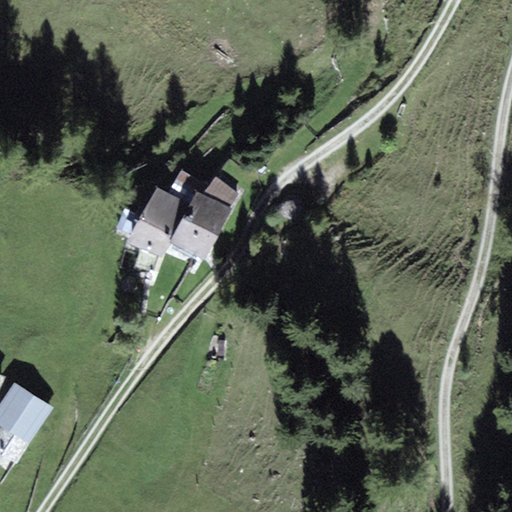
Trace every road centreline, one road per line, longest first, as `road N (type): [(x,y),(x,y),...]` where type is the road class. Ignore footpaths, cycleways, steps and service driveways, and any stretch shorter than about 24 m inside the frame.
road 1 (track): [(453,0),(396,98),(293,171),(32,511)]
road 2 (track): [(442,511),(441,369),(494,225),(511,88)]
